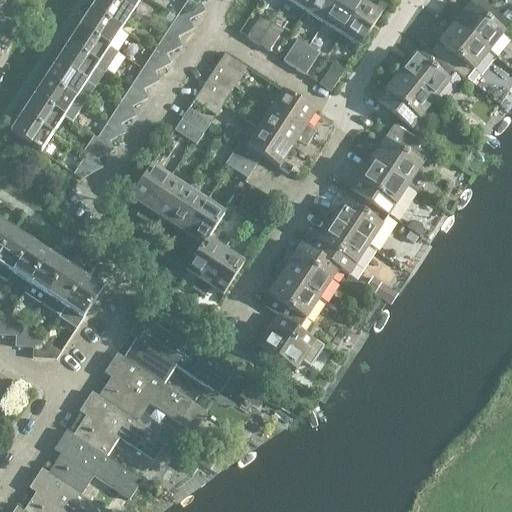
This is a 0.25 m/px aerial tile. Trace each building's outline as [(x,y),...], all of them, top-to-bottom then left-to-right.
[(108,0),(98,0),(90,13),(121,33),(126,25),(134,30),(140,20),(132,15),(108,0)] [(108,0),(132,15),(142,0),(108,0)] [(288,0),(287,2),(305,14),(314,0),(288,0)] [(323,26),(339,0),(314,0),(305,14),(323,26)] [(339,0),(323,26),(341,37),(362,5),(354,0),(339,0)] [(479,0),(475,0),(454,27),(488,54),(503,35),(504,35),(511,26),(479,0)] [(196,7),(189,2),(177,20),(184,25),(189,22),(204,14),(200,5),(196,7)] [(341,37),(360,49),(360,50),(387,7),(380,2),(374,12),(362,5),(341,37)] [(90,13),(79,30),(110,50),(110,49),(121,33),(90,13)] [(258,47),(272,26),(261,19),(247,40),(258,47)] [(173,42),(177,40),(193,31),(189,22),(184,25),(177,20),(166,37),(173,42)] [(272,26),(258,47),(269,54),(283,33),(272,26)] [(473,73),(488,54),(454,27),(431,55),(456,76),(465,83),(473,73)] [(79,30),(68,47),(106,73),(118,55),(110,49),(110,50),(79,30)] [(162,59),(166,57),(182,49),(177,40),(173,42),(166,37),(154,54),(162,59)] [(294,71),(308,49),(297,42),(283,63),(294,71)] [(68,47),(56,64),(87,85),(95,90),(106,73),(68,47)] [(399,76),(434,103),(449,84),(456,76),(431,55),(421,48),(415,56),(399,76)] [(308,49),(294,71),(305,78),(319,56),(308,49)] [(150,77),(154,75),(170,66),(166,57),(162,59),(154,54),(143,72),(150,77)] [(246,71),(225,57),(212,75),(234,90),(246,71)] [(56,64),(45,82),(76,102),(87,85),(56,64)] [(331,94),(344,73),(333,65),(319,87),(331,94)] [(140,94),(143,92),(159,84),(154,75),(150,77),(143,72),(132,88),(140,94)] [(234,90),(212,75),(201,93),(222,107),(234,90)] [(418,122),(434,103),(399,76),(376,104),(411,132),(418,122)] [(45,82),(34,99),(64,119),(76,102),(45,82)] [(128,112),(132,110),(148,101),(143,92),(140,94),(132,88),(120,106),(128,112)] [(222,107),(201,93),(194,104),(216,118),(222,107)] [(315,115),(283,94),(270,113),(312,140),(316,134),(307,128),(315,115)] [(34,99),(22,116),(53,137),(64,119),(34,99)] [(117,129),(120,127),(136,118),(132,110),(128,112),(120,106),(108,123),(117,129)] [(182,122),(203,136),(210,126),(189,111),(182,122)] [(312,140),(270,113),(258,131),(291,153),(299,140),(308,146),(312,140)] [(10,134),(41,155),(53,137),(22,116),(10,134)] [(182,122),(174,133),(196,147),(203,136),(182,122)] [(105,146),(109,144),(125,136),(120,127),(117,129),(108,123),(97,141),(105,146)] [(371,163),(408,188),(428,158),(418,151),(422,145),(395,127),(371,163)] [(283,164),(291,153),(258,131),(246,149),(261,159),(288,177),(292,171),(283,164)] [(105,146),(97,141),(94,139),(82,157),(85,159),(86,158),(94,163),(98,162),(113,153),(109,144),(105,146)] [(232,156),(254,170),(261,159),(246,149),(246,150),(240,145),(232,156)] [(254,170),(232,156),(226,167),(247,181),(254,170)] [(86,158),(85,159),(74,176),(81,181),(102,171),(98,162),(94,163),(86,158)] [(363,176),(351,193),(388,218),(394,208),(408,188),(371,163),(363,176)] [(130,201),(143,209),(137,218),(143,222),(170,181),(151,169),(130,201)] [(170,181),(143,222),(150,226),(155,217),(167,224),(188,193),(170,181)] [(248,217),(262,196),(252,189),(238,211),(248,217)] [(188,193),(167,224),(179,232),(173,241),(179,245),(206,204),(188,193)] [(332,224),(368,248),(381,228),(382,228),(388,218),(351,193),(332,224)] [(262,196),(248,217),(260,225),(274,203),(262,196)] [(191,240),(203,248),(207,242),(224,216),(206,204),(179,245),(186,249),(191,240)] [(0,256),(15,234),(0,223),(0,256)] [(348,279),(368,248),(332,224),(312,254),(339,272),(338,272),(348,279)] [(15,234),(0,256),(0,278),(7,284),(13,275),(33,245),(15,234)] [(204,299),(210,289),(223,298),(243,266),(207,242),(203,248),(186,274),(198,282),(193,291),(204,299)] [(33,245),(13,275),(30,287),(50,256),(33,245)] [(282,277),(319,302),(332,282),(338,272),(339,272),(312,254),(311,255),(301,248),(282,277)] [(50,256),(30,287),(25,295),(42,306),(67,267),(50,256)] [(59,318),(85,279),(67,267),(42,306),(59,318)] [(279,318),(299,332),(305,322),(319,302),(282,277),(263,307),(279,318)] [(83,322),(103,291),(85,279),(59,318),(60,318),(58,320),(76,332),(83,321),(83,322)] [(0,327),(4,328),(8,320),(0,314),(0,327)] [(299,332),(279,318),(259,349),(295,374),(302,363),(311,368),(324,348),(299,332)] [(217,368),(142,319),(129,338),(136,342),(124,361),(156,382),(169,364),(212,393),(223,390),(231,377),(217,368)] [(4,328),(0,327),(0,337),(16,339),(20,339),(25,331),(8,320),(4,328)] [(20,339),(16,339),(15,349),(33,350),(38,351),(43,343),(25,331),(20,339)] [(56,362),(61,355),(43,343),(38,351),(33,350),(32,360),(56,362)] [(179,425),(187,430),(198,428),(206,416),(207,416),(156,382),(124,361),(117,357),(104,376),(111,380),(99,399),(135,423),(147,405),(179,426),(179,425)] [(167,444),(135,423),(99,399),(92,395),(79,414),(86,419),(74,438),(107,459),(118,441),(154,464),(167,444)] [(67,433),(54,453),(61,457),(48,476),(81,497),(93,479),(129,502),(142,483),(107,459),(74,438),(67,433)] [(103,511),(81,497),(48,476),(42,472),(29,491),(36,495),(24,511),(103,511)]
